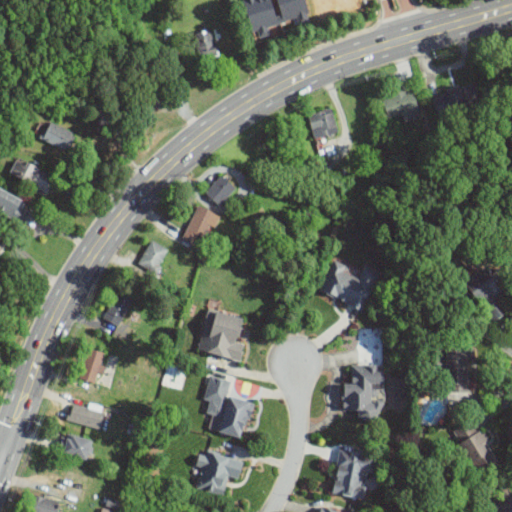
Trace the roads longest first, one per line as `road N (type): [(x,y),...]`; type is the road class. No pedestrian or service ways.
road 1 (secondary): [(0,463),(71,288),(167,166),(314,71),(511,7)]
road 2 (residential): [(270,511),(294,467),(298,364)]
